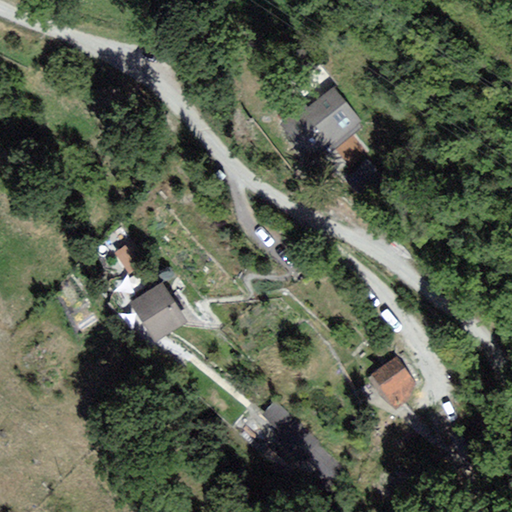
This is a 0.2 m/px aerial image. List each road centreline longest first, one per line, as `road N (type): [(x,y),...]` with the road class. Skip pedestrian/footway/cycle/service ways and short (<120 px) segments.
road 1 (track): [(511,377),(491,341),(433,285),(241,168),(145,63),(0,5)]
road 2 (track): [(314,212),(329,241),(407,320),(445,423)]
